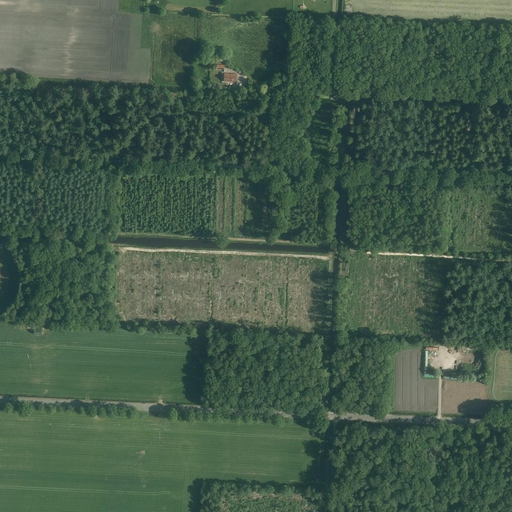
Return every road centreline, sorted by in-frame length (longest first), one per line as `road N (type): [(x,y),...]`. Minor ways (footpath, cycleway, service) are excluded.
road 1 (tertiary): [(511,424),(0,400)]
road 2 (track): [(341,252),(331,511)]
road 3 (track): [(332,257),(125,247)]
road 4 (track): [(302,169),(306,93),(331,70),(335,0)]
road 5 (track): [(341,252),(511,261)]
